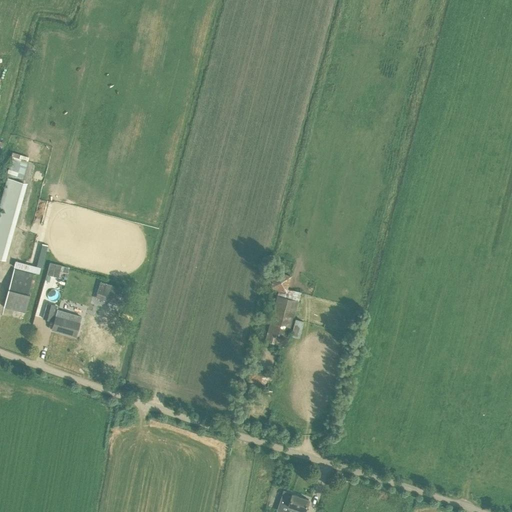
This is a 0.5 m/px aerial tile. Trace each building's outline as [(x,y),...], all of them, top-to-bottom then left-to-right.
[(26,181),(6,176),(0,197),(0,257),(5,258),(26,181)] [(21,269),(38,273),(39,268),(41,269),(44,260),(46,250),(47,245),(42,244),(36,267),(16,261),(15,267),(21,269)] [(51,261),(47,273),(64,278),(68,266),(51,261)] [(28,294),(33,274),(14,269),(4,307),(25,312),(30,295),(28,294)] [(129,289),(100,281),(97,293),(125,301),(129,289)] [(277,296),(273,311),(268,331),(266,341),(272,343),(274,333),(288,337),(297,301),(298,302),(300,293),(292,291),(290,299),(282,297),(286,292),(279,290),(277,296)] [(43,318),(51,321),(55,305),(47,303),(43,318)] [(52,329),(76,336),(81,317),(66,312),(65,318),(56,316),(52,329)] [(288,506),(296,509),(298,509),(296,511),(303,511),(304,511),(307,504),(308,500),(292,494),(288,506)]
